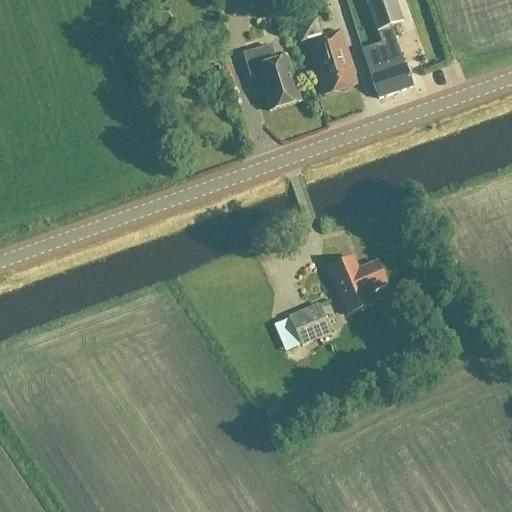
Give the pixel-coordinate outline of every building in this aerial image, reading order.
[(360,52),(377,101),(411,90),(390,30),(402,26),(393,0),(378,0),(366,4),(380,45),(360,52)] [(306,43),(306,45),(321,40),(315,21),(295,27),(300,45),(306,43)] [(339,34),(321,40),(306,45),(323,97),(356,87),(339,34)] [(271,57),(269,49),(243,57),(250,79),(253,81),(258,80),(269,114),(299,104),(286,60),(268,66),(266,58),(271,57)] [(376,265),(357,272),(352,260),(327,271),(346,317),(371,307),(366,295),(385,287),(376,265)] [(330,336),(317,306),(287,319),(300,349),(330,336)]
